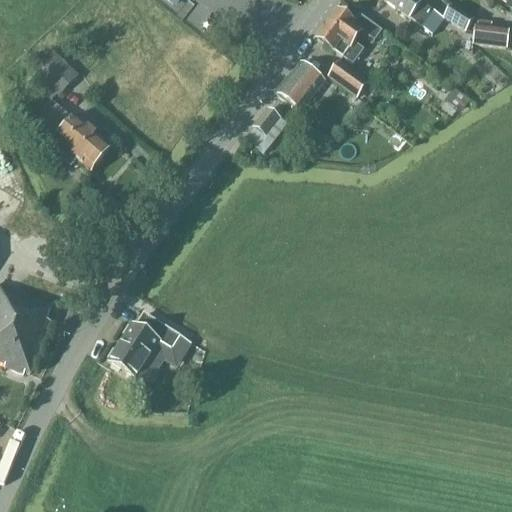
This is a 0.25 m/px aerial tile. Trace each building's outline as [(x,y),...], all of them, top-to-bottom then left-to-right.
[(381,0),(398,12),(421,30),(433,14),(415,0),(381,0)] [(443,23),(464,37),(475,21),(453,7),(443,23)] [(334,54),(343,60),(352,68),(363,54),(353,46),(362,34),(374,43),(381,34),(372,26),(359,17),(354,24),(338,14),(317,41),(334,54)] [(472,48),(507,53),(509,34),(491,32),(491,27),(475,25),(472,48)] [(78,79),(52,54),(33,74),(42,84),(36,91),(51,104),(57,98),(58,100),(78,79)] [(327,81),(358,103),(370,87),(339,64),(327,81)] [(301,116),(325,84),(301,66),(290,81),(287,79),(273,97),(285,105),(286,104),(301,116)] [(457,115),(468,101),(450,87),(439,101),(457,115)] [(73,124),(51,105),(35,124),(56,142),(49,151),(71,170),(77,164),(91,176),(112,152),(75,121),(73,124)] [(254,131),(266,141),(281,123),(268,112),(253,131),(254,131)] [(386,144),(396,152),(404,142),(394,134),(386,144)] [(0,365),(13,370),(11,373),(23,378),(24,375),(30,377),(49,325),(46,324),(52,307),(0,288),(0,365)] [(181,340),(144,317),(136,328),(131,326),(107,365),(137,384),(160,348),(172,354),(181,340)]
